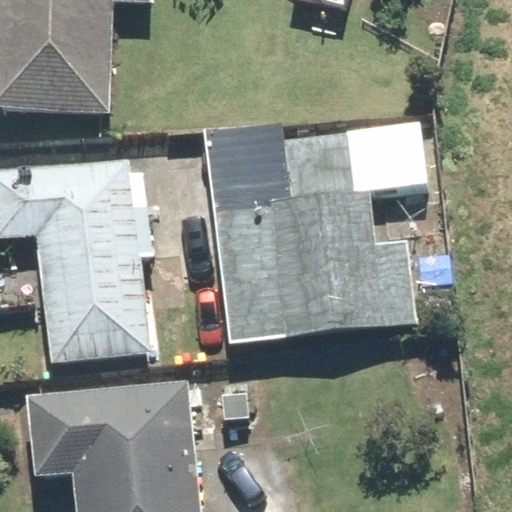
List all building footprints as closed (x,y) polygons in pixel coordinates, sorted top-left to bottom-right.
[(151,0),(0,0),(0,126),(110,131),(115,19),(151,20),(151,0)] [(351,0),(292,0),(290,9),(347,21),(351,0)] [(280,221),(213,229),(229,359),(421,336),(412,257),(375,261),(368,206),(427,198),(419,134),(272,152),(280,221)] [(54,384),(154,371),(141,271),(155,269),(149,221),(135,223),(129,176),(0,192),(0,259),(37,254),(54,384)] [(202,511),(186,391),(27,413),(38,492),(72,488),(74,511),(202,511)]
